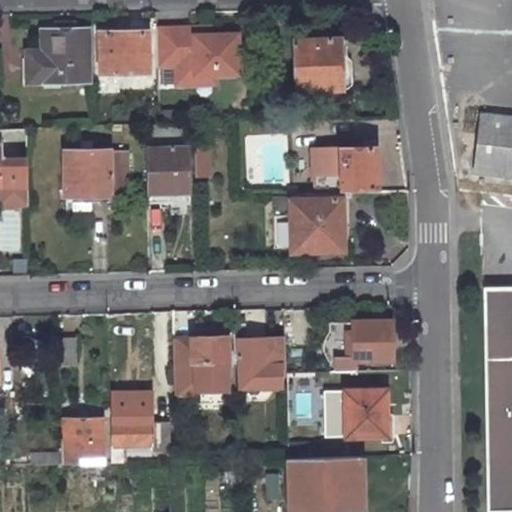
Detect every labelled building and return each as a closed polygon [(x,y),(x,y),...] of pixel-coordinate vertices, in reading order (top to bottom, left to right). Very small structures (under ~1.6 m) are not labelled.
[(206,25),(190,26),(190,33),(206,33),(206,25)] [(190,26),(152,27),(152,64),(171,64),(172,83),(192,82),(191,73),(210,73),(234,72),(233,32),(206,33),(190,33),(190,26)] [(85,78),(84,27),(40,27),(40,49),(35,49),(36,78),(85,78)] [(143,31),(94,31),(95,70),(144,69),(143,31)] [(335,37),(289,39),(290,88),(336,86),(335,37)] [(35,49),(22,50),(23,79),(36,78),(35,49)] [(191,73),(192,82),(210,82),(210,73),(191,73)] [(511,112),(476,108),(468,166),(511,172),(511,112)] [(370,145),(309,147),(310,172),(337,171),(338,185),(371,185),(370,145)] [(105,147),(59,147),(61,193),(107,192),(106,188),(122,188),(121,157),(120,146),(105,147)] [(142,190),(185,189),(184,147),(141,148),(142,190)] [(0,184),(22,184),(22,181),(21,155),(0,155),(0,184)] [(287,250),(341,248),(339,195),(284,197),(268,198),(271,246),(287,246),(287,250)] [(480,505),(511,505),(511,282),(478,283),(480,505)] [(387,317),(348,318),(329,319),(330,369),(349,369),(349,358),(388,357),(387,317)] [(72,358),(71,335),(53,334),(53,359),(72,358)] [(224,353),(223,336),(170,337),(171,393),(192,392),(192,391),(231,390),(230,353),(224,353)] [(235,337),(237,385),(275,384),(274,365),(279,365),(278,337),(235,337)] [(382,388),(342,389),(343,432),(387,431),(387,409),(383,409),(382,388)] [(167,450),(166,419),(134,420),(134,411),(105,412),(106,442),(149,442),(149,450),(167,450)] [(99,452),(98,416),(58,417),(59,453),(99,452)] [(324,434),(307,434),(307,448),(324,448),(324,434)] [(122,461),(121,442),(106,442),(106,462),(122,461)] [(283,511),(358,509),(356,455),(282,457),(283,511)]
